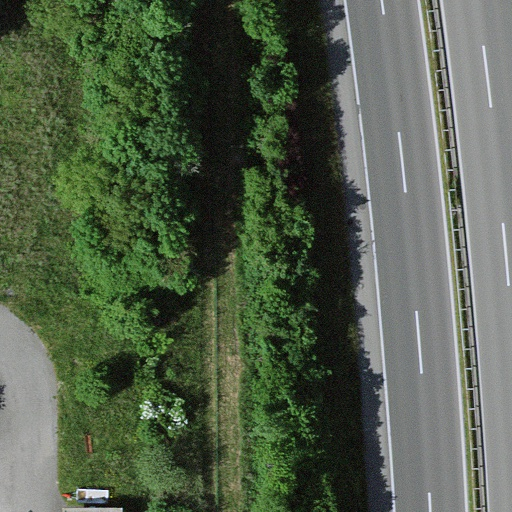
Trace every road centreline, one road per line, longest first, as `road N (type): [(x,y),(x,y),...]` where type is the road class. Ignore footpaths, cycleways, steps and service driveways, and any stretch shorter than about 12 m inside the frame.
road 1 (motorway): [(381,0),(430,511)]
road 2 (motorway): [(511,322),(477,0)]
